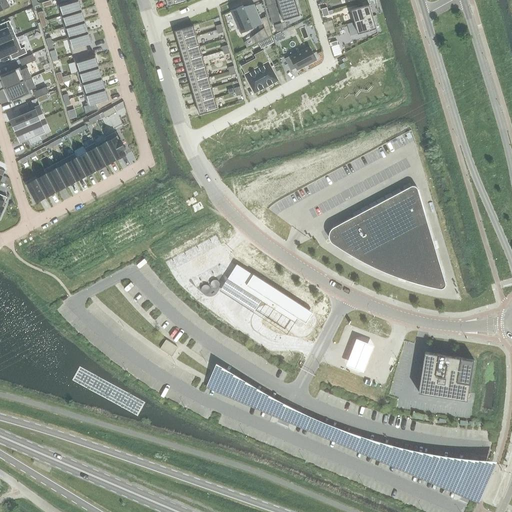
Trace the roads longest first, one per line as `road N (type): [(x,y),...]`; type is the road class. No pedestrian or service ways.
road 1 (residential): [(184,144),(248,230),(346,294),(429,324),(511,327)]
road 2 (residential): [(101,0),(150,162),(31,224)]
road 3 (primary): [(280,511),(0,416)]
road 4 (tertiary): [(423,11),(470,169),(511,266)]
road 5 (residential): [(184,144),(330,63),(311,0)]
road 6 (primary): [(177,511),(0,436)]
road 7 (tertiary): [(511,173),(463,0)]
road 8 (unclassified): [(150,28),(184,144)]
